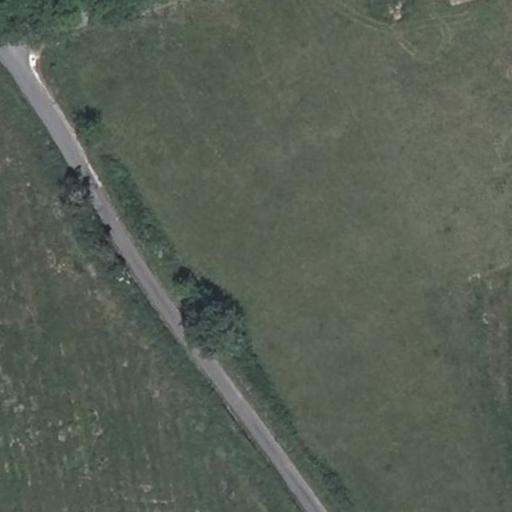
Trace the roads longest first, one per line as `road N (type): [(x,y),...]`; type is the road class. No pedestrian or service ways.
road 1 (unclassified): [(320,511),(143,270),(3,31)]
road 2 (unclassified): [(131,0),(3,31)]
